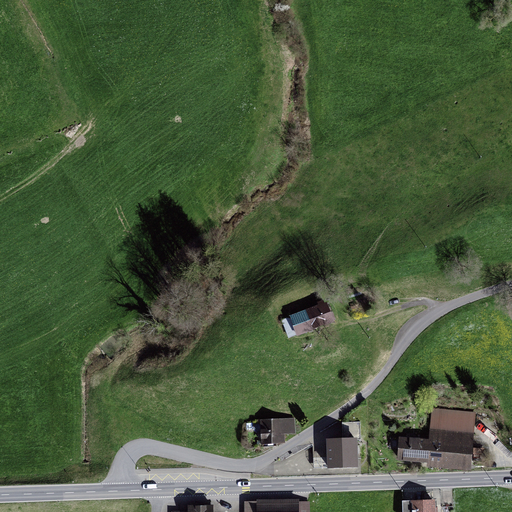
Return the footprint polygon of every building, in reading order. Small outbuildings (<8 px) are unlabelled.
[(337,306),(302,317),(308,338),(344,326),(337,306)] [(432,441),(405,439),(403,465),(477,469),(480,411),(434,408),(432,441)] [(296,420),(263,423),(265,446),(290,444),(289,434),(297,433),(296,420)] [(348,442),(326,444),(328,476),(365,473),(363,446),(368,445),(366,425),(347,427),(348,442)] [(308,511),(308,503),(252,505),(251,511),(308,511)] [(443,511),(443,503),(409,504),(409,511),(443,511)]
